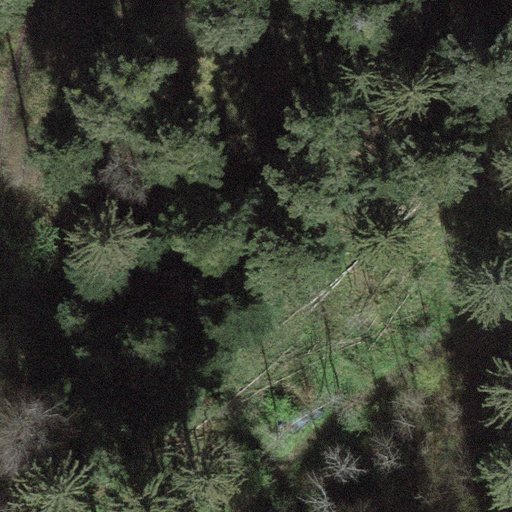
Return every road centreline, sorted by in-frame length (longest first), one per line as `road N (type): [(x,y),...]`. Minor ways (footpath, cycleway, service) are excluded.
road 1 (track): [(256,511),(339,421),(404,375),(511,327)]
road 2 (track): [(38,0),(0,246)]
